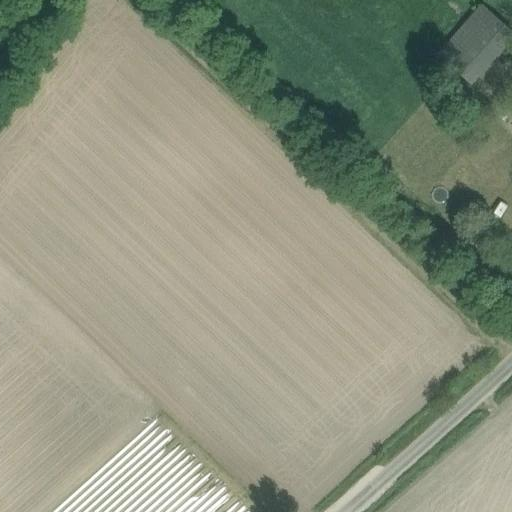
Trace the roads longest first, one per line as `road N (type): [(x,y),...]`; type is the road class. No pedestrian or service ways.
road 1 (track): [(511,362),(136,0)]
road 2 (unclassified): [(347,511),(511,362)]
